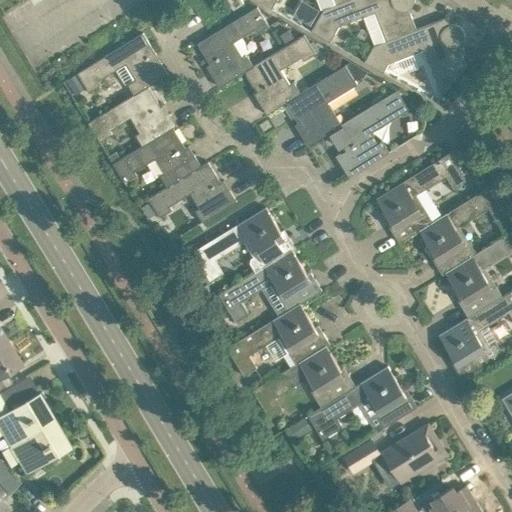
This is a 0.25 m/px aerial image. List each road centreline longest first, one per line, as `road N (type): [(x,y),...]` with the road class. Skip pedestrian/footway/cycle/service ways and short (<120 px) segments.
road 1 (tertiary): [(212,511),(0,161)]
road 2 (residential): [(502,508),(490,477),(318,211)]
road 3 (residential): [(0,246),(129,457)]
road 4 (residential): [(318,211),(243,157),(158,29)]
road 5 (residential): [(318,211),(459,113)]
